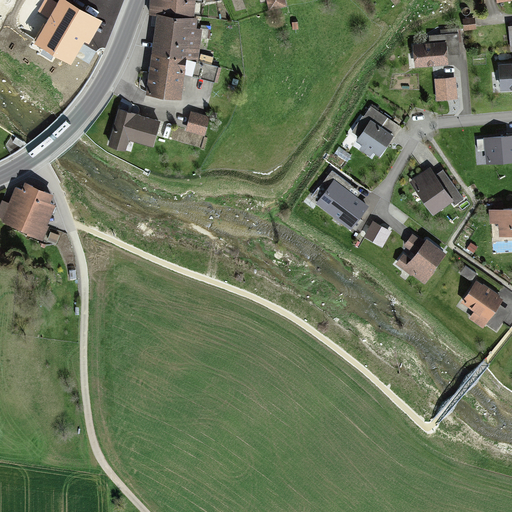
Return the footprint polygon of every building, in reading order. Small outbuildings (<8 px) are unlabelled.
[(51,18),(36,43),(70,64),(84,40),(88,43),(101,21),(64,0),(60,0),(58,4),(50,0),(45,0),(39,11),(51,18)] [(157,12),(194,15),(194,0),(152,0),(152,12),(157,12)] [(157,12),(145,87),(195,96),(206,28),(194,26),(194,15),(157,12)] [(446,43),(414,46),(415,66),(447,64),(446,43)] [(511,64),(500,65),(501,90),(511,88),(511,64)] [(252,83),(224,73),(217,93),(246,103),(252,83)] [(435,80),(437,99),(457,98),(455,78),(435,80)] [(380,156),(400,128),(371,107),(353,131),(360,136),(357,141),(363,145),(360,149),(370,156),(373,151),(380,156)] [(158,118),(118,108),(110,139),(128,144),(130,139),(151,144),(158,118)] [(207,116),(182,110),(179,122),(204,128),(207,116)] [(487,163),(511,161),(511,136),(485,139),(487,163)] [(451,193),(433,162),(414,173),(433,204),(451,193)] [(359,193),(332,172),(313,197),(319,201),(317,203),(350,229),(367,207),(356,198),(359,193)] [(18,183),(3,225),(41,239),(54,204),(48,201),(50,194),(18,183)] [(499,228),(511,227),(511,198),(497,200),(499,228)] [(447,245),(430,233),(410,260),(427,273),(447,245)] [(501,291),(480,278),(466,300),(487,313),(501,291)]
